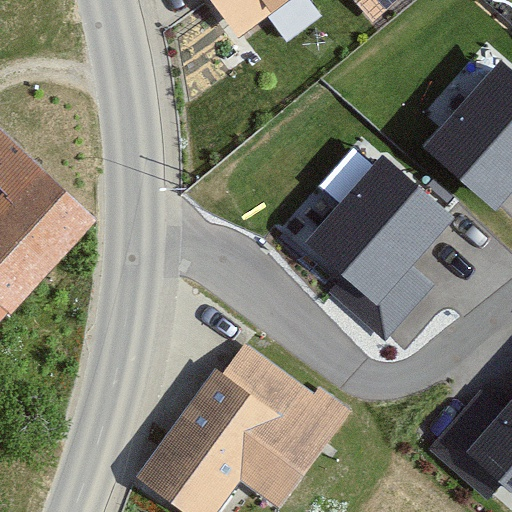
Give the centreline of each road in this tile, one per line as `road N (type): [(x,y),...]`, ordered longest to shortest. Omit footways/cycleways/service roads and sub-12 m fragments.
road 1 (residential): [(140,185),(341,365),(366,375),(391,378),(438,362),(511,301)]
road 2 (tertiary): [(77,511),(111,424),(132,306),(140,185)]
road 3 (tertiary): [(140,185),(136,116),(111,0)]
